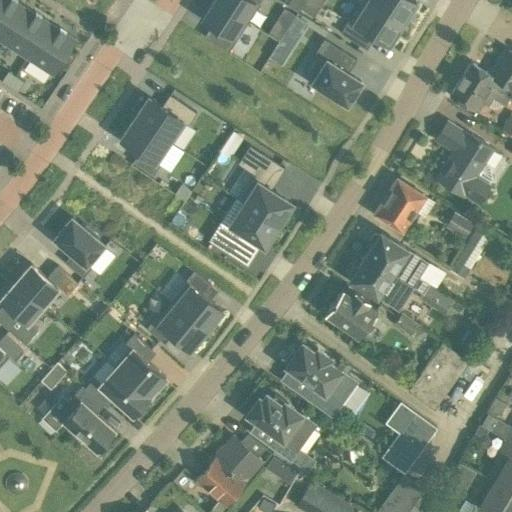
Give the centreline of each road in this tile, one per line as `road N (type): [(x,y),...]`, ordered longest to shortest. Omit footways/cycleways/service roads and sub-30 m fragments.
road 1 (unclassified): [(92,511),(296,282),(373,171),(465,0)]
road 2 (residential): [(0,205),(116,45),(163,16),(173,0)]
